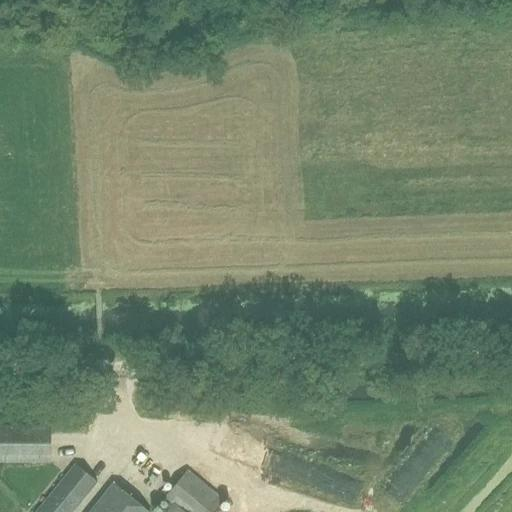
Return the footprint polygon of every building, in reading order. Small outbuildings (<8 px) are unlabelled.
[(420,411),(420,399),(402,399),(402,411),(420,411)] [(499,419),(481,408),(455,448),(474,459),(499,419)] [(0,461),(50,461),(50,425),(0,425),(0,461)] [(286,445),(290,459),(308,454),(304,440),(286,445)] [(76,463),(36,511),(213,511),(223,500),(187,471),(165,497),(170,501),(161,511),(149,511),(113,483),(89,511),(71,511),(97,480),(76,463)]
